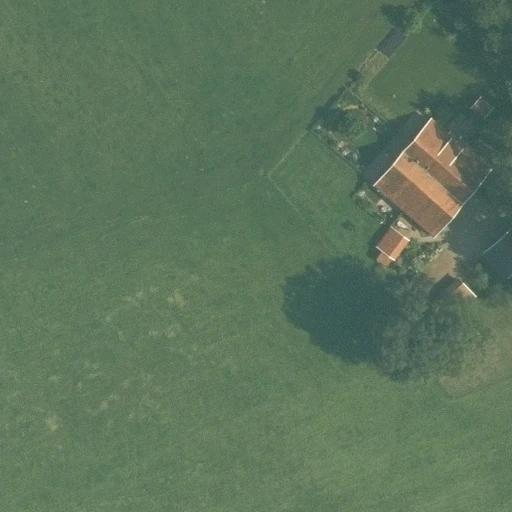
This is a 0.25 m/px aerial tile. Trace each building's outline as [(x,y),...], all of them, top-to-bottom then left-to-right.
[(483,97),(475,106),(486,115),(493,106),(483,97)] [(430,119),(411,141),(470,192),(491,168),(449,132),(447,134),(430,119)] [(470,192),(411,141),(374,184),(433,235),(470,192)] [(511,225),(482,253),(506,278),(511,272),(511,225)] [(376,246),(393,259),(407,239),(390,227),(376,246)] [(431,309),(450,328),(479,300),(460,280),(431,309)] [(467,319),(431,346),(444,364),(480,336),(467,319)]
